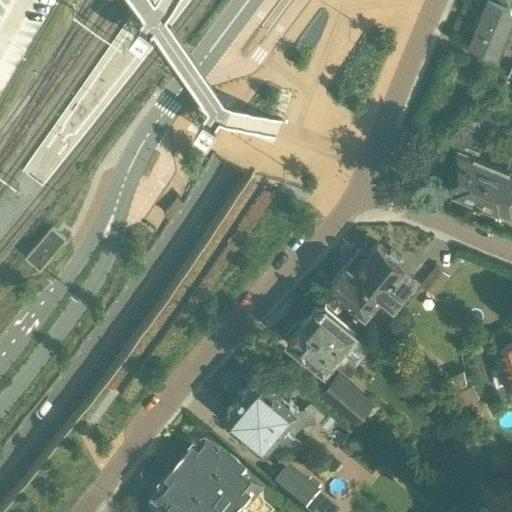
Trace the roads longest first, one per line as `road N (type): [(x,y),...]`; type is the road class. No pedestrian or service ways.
road 1 (primary): [(340,0),(99,354),(0,480)]
road 2 (residential): [(86,511),(359,187)]
road 3 (secondary): [(247,0),(151,127),(113,211)]
road 4 (secondary): [(0,408),(101,271),(113,211)]
road 5 (residential): [(359,187),(435,0)]
road 6 (secondary): [(113,211),(0,367)]
road 7 (residential): [(511,254),(359,187)]
